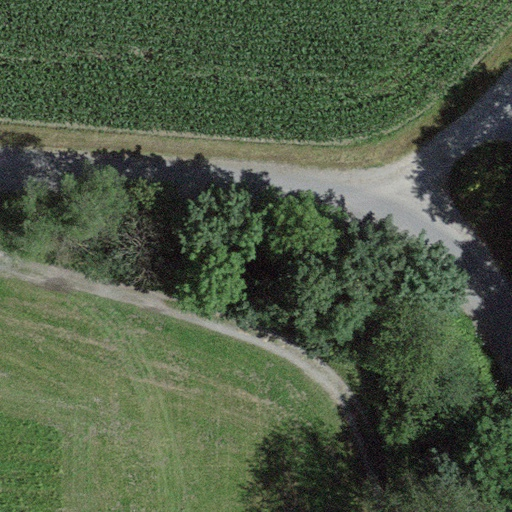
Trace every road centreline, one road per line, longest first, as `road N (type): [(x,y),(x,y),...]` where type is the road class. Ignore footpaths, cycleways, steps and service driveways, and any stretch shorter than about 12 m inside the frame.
road 1 (track): [(0,268),(232,335),(316,369),(379,511)]
road 2 (track): [(381,185),(511,94)]
